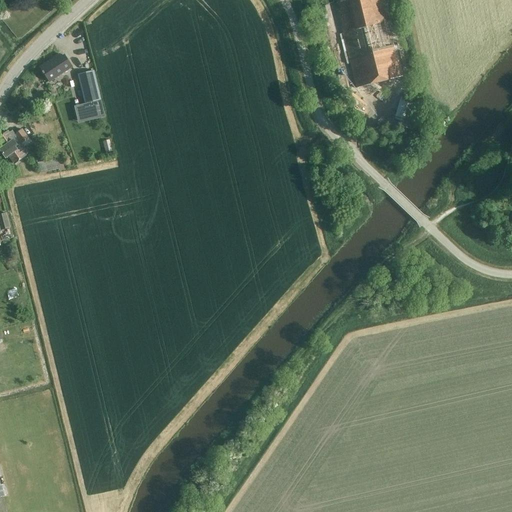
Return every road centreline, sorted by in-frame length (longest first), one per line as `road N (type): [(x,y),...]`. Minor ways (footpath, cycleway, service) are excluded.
road 1 (unclassified): [(511,274),(470,263),(330,133),(315,108),(284,0)]
road 2 (tertiary): [(0,98),(20,67),(89,0)]
